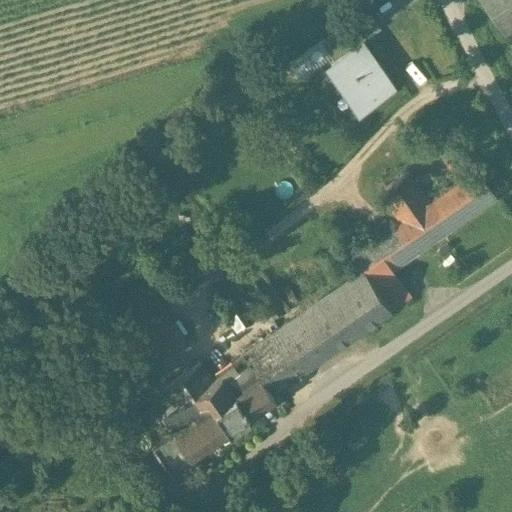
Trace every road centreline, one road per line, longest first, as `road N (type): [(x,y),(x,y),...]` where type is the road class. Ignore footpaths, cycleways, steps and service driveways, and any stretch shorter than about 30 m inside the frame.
road 1 (unclassified): [(199,507),(228,469),(511,269)]
road 2 (track): [(0,350),(14,345),(63,359),(151,479),(199,507)]
road 3 (unclassified): [(511,124),(445,0)]
